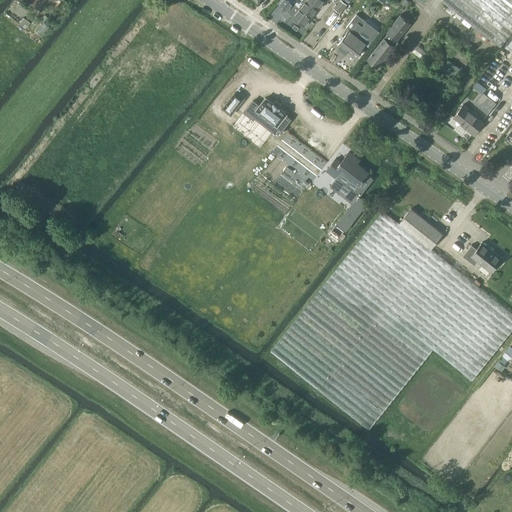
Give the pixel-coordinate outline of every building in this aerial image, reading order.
[(312,16),(291,0),(279,0),(278,2),(293,14),(292,15),(304,25),(312,16)] [(291,0),(312,16),(322,2),(319,0),(302,0),(302,2),(300,0),(291,0)] [(334,9),(340,14),(347,5),(341,0),(334,9)] [(511,0),(443,0),(502,45),(505,41),(511,30),(511,0)] [(377,67),(392,48),(397,41),(396,40),(399,36),(396,33),(402,25),(404,26),(408,20),(399,13),(388,28),(390,29),(367,59),(377,67)] [(356,35),(351,31),(357,22),(362,26),(365,21),(355,14),(345,28),(348,30),(337,45),(343,50),(345,47),(357,56),(370,38),(360,30),(356,35)] [(477,81),(473,86),(482,94),(486,89),(477,81)] [(236,92),(223,108),(231,114),(244,98),(236,92)] [(253,101),(245,111),(254,118),(255,116),(273,131),(272,132),(274,134),(276,134),(278,134),(280,134),(281,133),(283,131),(281,129),(290,119),(285,115),(286,114),(279,108),(280,107),(274,103),(273,103),(266,98),(259,106),(253,101)] [(478,116),(463,104),(454,116),(466,126),(465,127),(474,134),(483,122),(477,117),(478,116)] [(336,157),(326,170),(336,177),(329,187),(353,205),(374,178),(368,174),(369,171),(358,162),(361,159),(349,150),(341,161),(336,157)] [(274,345),(273,351),(372,424),(375,425),(434,351),(471,381),(473,382),(511,329),(511,313),(430,247),(442,232),(411,207),(398,222),(382,209),(274,345)] [(468,260),(471,256),(490,271),(502,257),(494,250),(493,251),(489,248),(490,247),(488,246),(488,245),(485,242),(483,242),(482,241),(476,248),(471,244),(462,255),(468,260)] [(505,366),(498,360),(494,365),(501,371),(505,366)]
